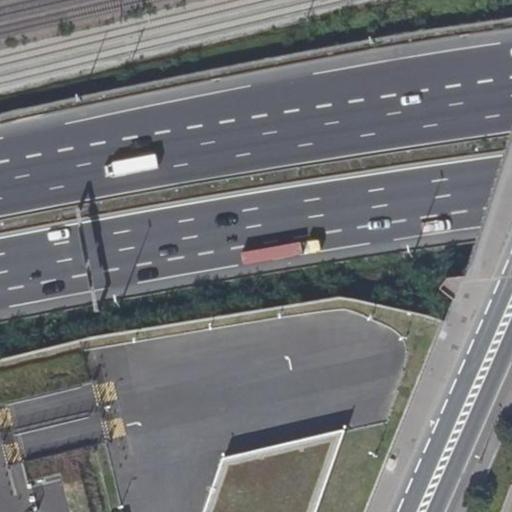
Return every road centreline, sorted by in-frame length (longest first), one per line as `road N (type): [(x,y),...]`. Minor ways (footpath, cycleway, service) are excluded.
road 1 (motorway): [(0,276),(511,191)]
road 2 (motorway): [(511,102),(0,183)]
road 3 (tertiary): [(511,267),(405,511)]
road 4 (tertiary): [(434,511),(511,338)]
